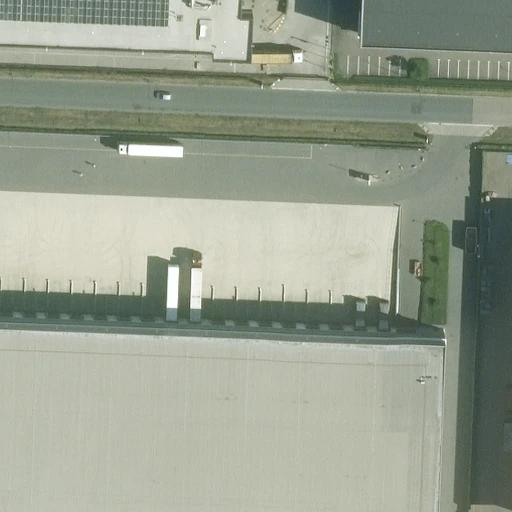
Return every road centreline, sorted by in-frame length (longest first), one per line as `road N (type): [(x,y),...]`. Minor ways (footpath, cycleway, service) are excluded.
road 1 (unknown): [(485,110),(461,182),(444,199),(208,206),(0,195)]
road 2 (unclassified): [(511,111),(0,89)]
